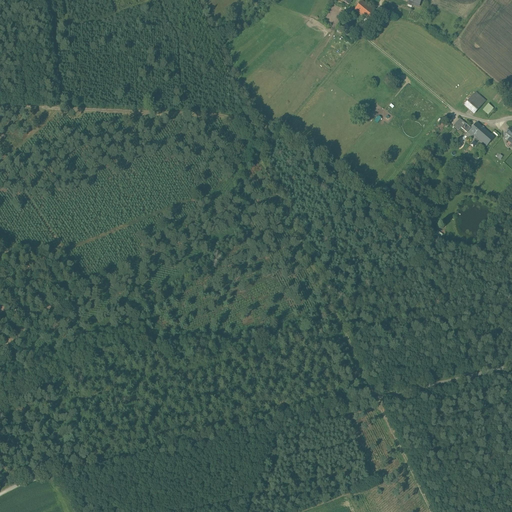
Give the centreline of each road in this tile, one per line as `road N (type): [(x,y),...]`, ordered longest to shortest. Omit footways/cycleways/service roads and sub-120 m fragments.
road 1 (track): [(431,511),(242,122),(0,106)]
road 2 (unclassified): [(511,366),(0,494)]
road 3 (track): [(0,374),(208,198),(220,170),(254,145)]
road 4 (track): [(511,119),(458,113),(363,35),(382,0)]
